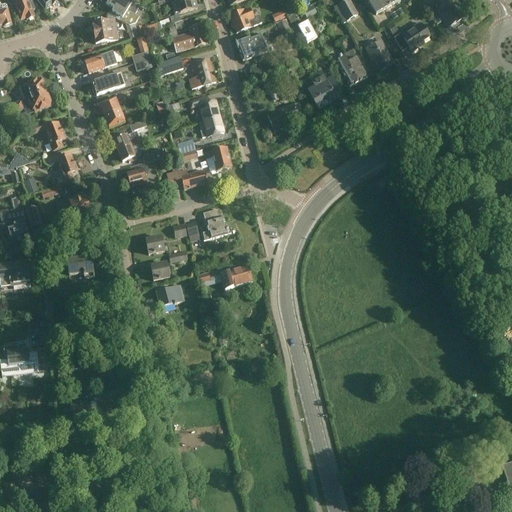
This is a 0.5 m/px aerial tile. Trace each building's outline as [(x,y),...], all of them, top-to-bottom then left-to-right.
[(19,0),(8,0),(12,7),(14,6),(20,22),(26,19),(27,22),(34,19),(32,12),(35,11),(32,3),(28,4),(27,0),(20,3),(20,1),(19,0)] [(35,0),(45,11),(51,6),(52,7),(58,2),(55,0),(35,0)] [(107,0),(108,1),(105,5),(111,9),(108,15),(115,19),(129,27),(134,25),(135,25),(139,19),(133,15),(137,9),(126,2),(127,0),(107,0)] [(174,17),(198,10),(195,0),(180,0),(170,3),(174,17)] [(291,0),(283,4),(290,17),(297,13),(291,1),(291,0)] [(348,0),(334,9),(343,25),(358,16),(348,0)] [(368,0),(369,1),(367,2),(376,16),(402,0),(368,0)] [(436,23),(441,20),(448,29),(465,18),(459,10),(456,13),(450,3),(440,9),(437,4),(433,7),(429,1),(423,5),(436,23)] [(0,6),(0,29),(11,27),(7,11),(6,6),(5,6),(0,7),(0,6)] [(313,7),(303,12),(307,20),(312,17),(316,15),(313,7)] [(236,35),(251,29),(256,26),(257,27),(262,25),(259,17),(253,19),(249,9),(229,17),(236,35)] [(284,11),(272,16),(275,22),(287,16),(284,11)] [(92,28),(91,30),(91,33),(93,34),(93,35),(116,31),(114,21),(108,22),(103,23),(91,24),(92,28)] [(286,21),(276,25),(281,38),(282,38),(289,35),(291,34),(286,21)] [(175,25),(176,30),(184,29),(182,22),(175,25)] [(297,28),(307,45),(317,40),(307,22),(297,28)] [(429,39),(420,25),(418,24),(413,28),(412,30),(401,38),(400,35),(394,39),(401,53),(408,49),(412,54),(424,45),(422,43),(429,39)] [(172,41),(176,54),(207,44),(202,26),(189,31),(190,35),(172,41)] [(393,26),(388,29),(391,35),(397,31),(393,26)] [(141,27),(136,29),(137,31),(139,37),(144,35),(141,27)] [(93,35),(92,37),(93,41),(94,41),(95,45),(106,43),(118,41),(116,31),(93,35)] [(128,33),(127,33),(129,40),(139,37),(137,31),(131,33),(128,33)] [(235,43),(243,63),(267,54),(261,36),(250,40),(249,38),(235,43)] [(141,54),(131,57),(132,58),(134,65),(149,60),(147,54),(147,52),(147,53),(142,38),(137,40),(141,54)] [(374,61),(380,71),(393,64),(381,42),(365,50),(372,62),(374,61)] [(344,56),(359,83),(367,79),(356,58),(352,51),(344,56)] [(113,53),(100,58),(84,63),(88,76),(105,70),(117,66),(113,53)] [(350,88),(359,83),(344,56),(335,61),(339,68),(350,88)] [(167,62),(156,66),(160,78),(183,70),(179,58),(175,60),(167,62)] [(149,60),(134,65),(136,74),(152,69),(149,60)] [(189,81),(192,91),(216,85),(209,61),(191,66),(195,80),(189,81)] [(123,74),(134,71),(133,66),(121,70),(123,74)] [(249,69),(249,76),(250,76),(249,84),(260,79),(260,69),(249,69)] [(281,80),(278,72),(265,78),(268,84),(255,90),(260,104),(282,95),(276,82),(281,80)] [(315,77),(330,104),(342,97),(332,80),(326,83),(322,74),(315,77)] [(111,78),(91,85),(93,89),(91,92),(93,96),(96,98),(124,88),(120,76),(112,79),(111,78)] [(317,110),(330,104),(315,77),(309,80),(314,90),(308,93),(317,110)] [(24,87),(20,89),(25,101),(29,100),(45,94),(40,80),(24,86),(24,87)] [(156,82),(149,84),(152,93),(159,90),(156,82)] [(300,91),(288,96),(290,102),(302,97),(300,91)] [(25,101),(21,102),(26,116),(34,113),(50,107),(45,94),(29,100),(25,101)] [(201,116),(203,124),(219,120),(215,103),(209,104),(208,99),(189,103),(191,110),(198,108),(200,116),(201,116)] [(115,100),(99,106),(101,111),(100,113),(101,116),(103,117),(104,118),(120,112),(115,100)] [(19,102),(13,105),(16,114),(23,111),(19,102)] [(162,103),(157,105),(160,116),(166,114),(162,103)] [(297,115),(296,113),(301,111),(298,104),(267,117),(270,126),(297,115)] [(13,105),(3,109),(6,118),(7,117),(16,114),(13,105)] [(104,119),(103,121),(104,124),(106,125),(108,130),(124,124),(120,112),(104,118),(104,119)] [(270,126),(274,134),(300,123),(300,125),(306,123),(303,115),(298,118),(297,115),(270,126)] [(205,131),(200,133),(202,140),(207,139),(207,140),(223,136),(219,120),(203,124),(205,131)] [(50,121),(25,131),(28,138),(45,131),(48,139),(47,140),(52,153),(62,149),(60,143),(64,142),(57,125),(52,127),(50,121)] [(144,122),(129,127),(132,133),(146,128),(144,122)] [(126,137),(113,142),(118,154),(131,149),(143,144),(143,143),(141,138),(138,139),(136,133),(126,137)] [(193,141),(177,145),(180,156),(188,153),(195,152),(193,141)] [(131,149),(118,154),(122,164),(128,162),(128,164),(136,161),(135,160),(135,159),(140,157),(142,152),(141,150),(145,148),(143,144),(131,149)] [(206,154),(204,155),(205,162),(210,174),(211,174),(216,172),(216,173),(232,170),(227,149),(206,154)] [(150,157),(142,159),(144,165),(146,165),(160,161),(164,160),(162,151),(152,154),(150,157)] [(180,156),(175,157),(178,168),(183,167),(183,163),(185,163),(190,162),(188,153),(180,156)] [(427,155),(417,162),(420,166),(430,159),(427,155)] [(73,181),(70,175),(76,173),(70,156),(57,161),(60,171),(59,171),(64,184),(73,181)] [(10,167),(7,172),(18,172),(17,169),(27,166),(17,159),(14,164),(12,163),(10,167)] [(132,173),(126,175),(128,181),(126,183),(127,186),(129,187),(130,189),(135,188),(137,192),(139,194),(142,195),(144,194),(146,192),(147,190),(146,185),(144,177),(147,176),(149,174),(146,165),(144,165),(130,169),(132,173)] [(172,174),(166,175),(169,190),(182,187),(179,173),(179,172),(178,168),(171,169),(172,174)] [(186,171),(179,173),(182,187),(184,193),(208,187),(204,172),(187,176),(186,171)] [(18,175),(11,176),(13,186),(20,185),(18,175)] [(36,186),(27,189),(29,195),(38,191),(36,186)] [(60,188),(41,194),(43,201),(62,195),(60,188)] [(20,199),(12,201),(15,212),(23,210),(20,199)] [(71,208),(62,210),(64,217),(72,215),(73,220),(90,217),(90,216),(93,215),(95,213),(94,209),(91,207),(88,208),(86,199),(69,202),(71,208)] [(37,208),(25,212),(30,230),(42,226),(37,208)] [(15,212),(5,214),(8,226),(26,221),(23,210),(15,212)] [(203,243),(227,237),(227,236),(232,234),(230,228),(225,229),(220,211),(203,215),(208,233),(201,235),(203,243)] [(195,224),(186,227),(190,244),(200,242),(195,224)] [(27,239),(24,226),(5,231),(8,243),(27,239)] [(184,227),(173,229),(175,240),(186,238),(184,227)] [(145,242),(148,257),(164,254),(161,239),(145,242)] [(168,257),(170,265),(188,262),(186,253),(168,257)] [(83,256),(66,259),(69,277),(78,275),(83,275),(84,281),(87,281),(93,280),(90,261),(84,262),(83,256)] [(7,266),(0,267),(0,281),(8,280),(8,283),(9,283),(10,289),(33,286),(30,263),(7,266)] [(150,268),(153,283),(169,280),(166,265),(150,268)] [(220,277),(210,280),(210,283),(211,286),(222,284),(224,292),(233,290),(233,289),(252,284),(248,268),(228,273),(228,274),(220,276),(220,277)] [(208,274),(196,278),(198,286),(210,283),(208,274)] [(156,294),(160,310),(183,304),(179,288),(156,294)] [(213,308),(205,310),(208,320),(216,318),(213,308)] [(126,332),(112,333),(113,340),(127,339),(126,332)] [(18,347),(0,349),(0,367),(2,380),(2,379),(2,377),(38,373),(39,375),(37,353),(33,354),(33,355),(28,356),(27,350),(17,351),(17,348),(18,348),(18,347)] [(74,370),(86,368),(84,350),(71,351),(74,370)] [(95,403),(71,406),(72,421),(91,419),(97,418),(95,403)] [(68,443),(84,441),(83,430),(73,431),(66,432),(68,443)] [(511,465),(501,469),(511,500),(511,499),(511,465)]
